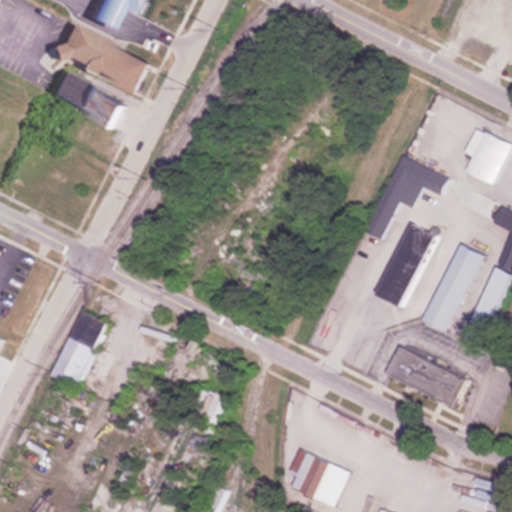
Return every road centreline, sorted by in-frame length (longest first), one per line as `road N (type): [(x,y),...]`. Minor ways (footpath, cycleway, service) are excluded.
road 1 (residential): [(0,212),(462,445),(511,459)]
road 2 (residential): [(217,0),(0,414)]
road 3 (residential): [(306,0),(511,103)]
